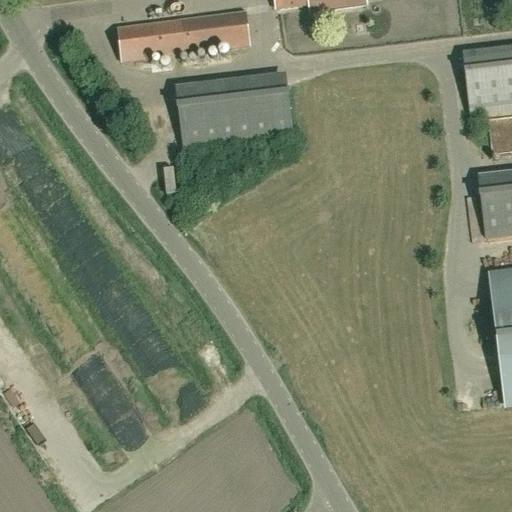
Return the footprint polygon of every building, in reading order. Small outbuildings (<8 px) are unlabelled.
[(274,0),(276,12),(339,4),(339,9),(365,6),(364,0),(367,0),(274,0)] [(121,65),(249,50),(245,16),(117,31),(121,65)] [(511,62),(465,68),(471,118),(511,113),(511,62)] [(286,88),(178,102),(184,151),(292,138),(286,88)] [(177,173),(169,174),(170,197),(179,196),(177,173)] [(511,187),(479,191),(485,241),(511,238),(511,187)] [(511,407),(511,278),(489,281),(504,408),(511,407)] [(120,383),(93,399),(109,428),(136,412),(120,383)]
